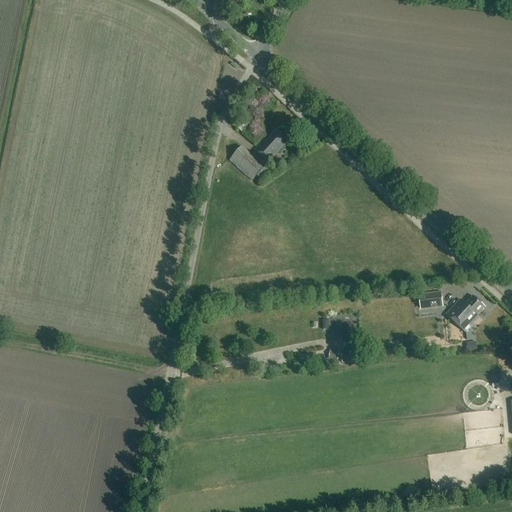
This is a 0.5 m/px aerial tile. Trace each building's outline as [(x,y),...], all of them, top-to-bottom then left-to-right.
[(238,130),(242,133),(249,125),(245,122),(238,130)] [(229,162),(251,182),(263,169),(260,166),(264,162),(267,164),(287,142),(277,133),(264,148),(261,145),(254,153),(261,158),(256,163),(241,149),(229,162)] [(419,296),(420,307),(442,304),(441,293),(419,296)] [(460,301),(446,316),(464,333),(479,318),(477,317),(485,308),(472,297),(465,305),(460,301)] [(476,343),(467,344),(468,351),(477,350),(476,343)] [(329,360),(338,362),(339,352),(330,350),(329,360)] [(342,352),(342,364),(359,363),(359,351),(342,352)]
